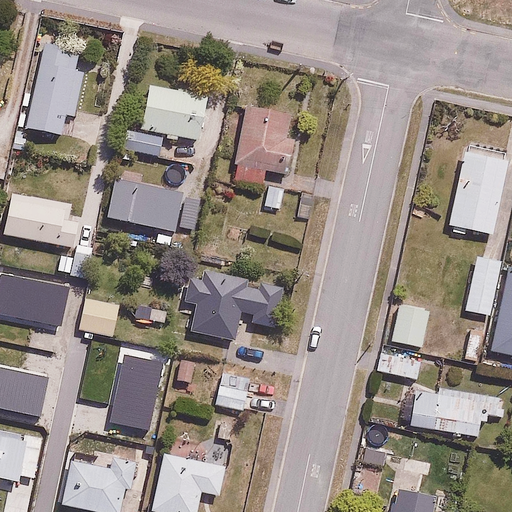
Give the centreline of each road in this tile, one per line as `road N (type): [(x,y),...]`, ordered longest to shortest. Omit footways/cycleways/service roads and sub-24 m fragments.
road 1 (residential): [(398,46),(297,511)]
road 2 (residential): [(398,46),(183,0)]
